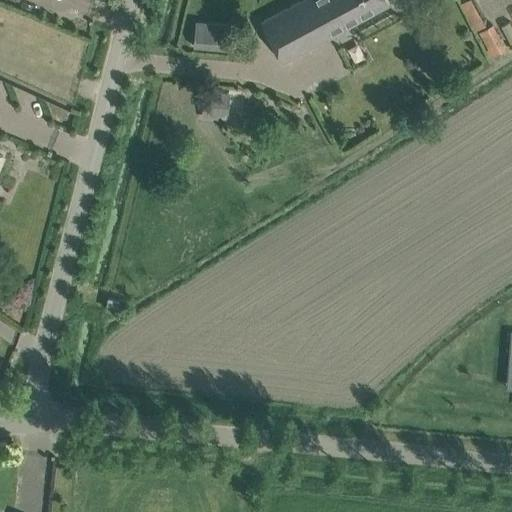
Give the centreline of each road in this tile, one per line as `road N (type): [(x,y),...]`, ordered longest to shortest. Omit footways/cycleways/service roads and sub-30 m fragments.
road 1 (unclassified): [(24,418),(511,463)]
road 2 (unclassified): [(24,418),(132,0)]
